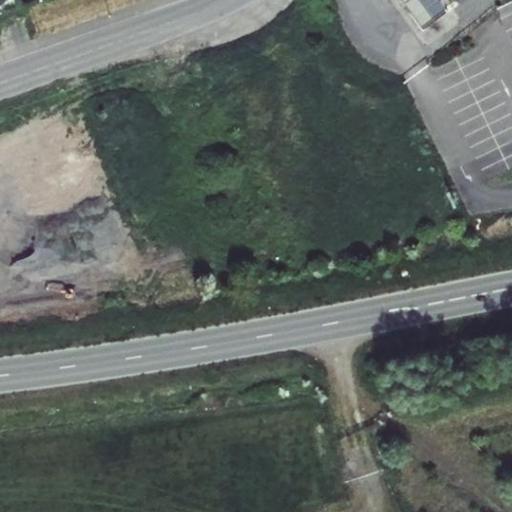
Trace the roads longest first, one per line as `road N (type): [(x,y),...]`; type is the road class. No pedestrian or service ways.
road 1 (secondary): [(0,375),(511,289)]
road 2 (residential): [(0,84),(229,0)]
road 3 (track): [(327,324),(376,511)]
